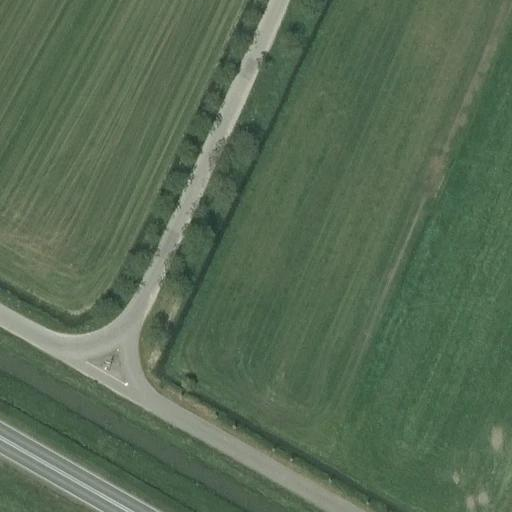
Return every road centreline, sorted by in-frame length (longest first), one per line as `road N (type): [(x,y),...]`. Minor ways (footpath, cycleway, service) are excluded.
road 1 (unclassified): [(284,0),(127,332),(66,356),(0,319)]
road 2 (trunk): [(135,511),(0,438)]
